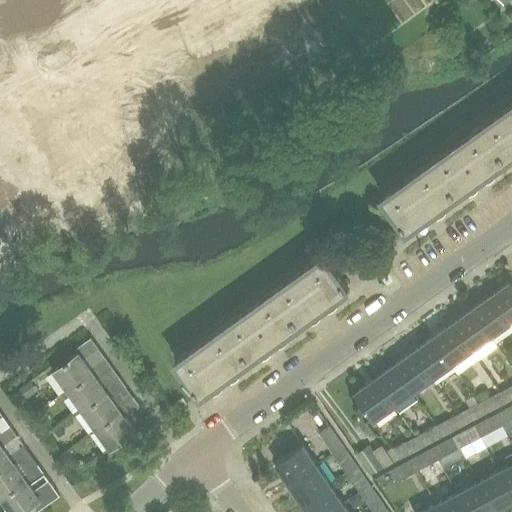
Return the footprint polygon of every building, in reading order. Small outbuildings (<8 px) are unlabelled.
[(511,102),(481,124),(505,159),(511,154),(511,102)] [(505,159),(481,124),(431,160),(456,194),(465,188),(495,166),(505,159)] [(446,201),(456,194),(431,160),(382,195),(406,230),(407,229),(416,223),(446,201)] [(340,276),(324,253),(274,289),(299,323),(308,317),(338,296),(347,289),(349,288),(340,276)] [(509,322),(511,319),(511,284),(510,282),(490,296),(509,322)] [(289,331),(299,323),(274,289),(225,325),(250,359),(259,352),(289,331)] [(489,336),(509,322),(490,296),(471,310),(489,336)] [(452,323),(470,350),(489,336),(471,310),(452,323)] [(432,337),(451,363),(470,350),(452,323),(432,337)] [(240,366),(250,359),(225,325),(176,360),(200,394),(201,394),(210,387),(240,366)] [(69,390),(94,372),(90,367),(83,358),(98,347),(91,337),(76,348),(79,352),(55,370),(69,390)] [(413,351),(432,377),(451,363),(432,337),(413,351)] [(413,391),(432,377),(413,351),(394,365),(413,391)] [(108,391),(104,387),(97,377),(112,367),(105,357),(90,367),(94,372),(69,390),(83,409),(108,391)] [(375,379),(393,405),(413,391),(394,365),(375,379)] [(122,412),(119,407),(111,397),(126,386),(119,376),(104,387),(108,391),(83,409),(98,429),(122,412)] [(373,419),(393,405),(375,379),(355,393),(373,419)] [(28,383),(20,389),(23,393),(27,397),(34,392),(28,383)] [(485,398),(490,408),(511,397),(511,396),(507,386),(485,398)] [(52,416),(72,401),(67,395),(47,410),(52,416)] [(111,448),(136,431),(126,416),(140,406),(133,396),(119,407),(122,412),(98,429),(111,448)] [(463,409),(468,420),(490,408),(485,398),(463,409)] [(511,403),(496,412),(502,423),(511,417),(511,403)] [(441,421),(446,431),(468,420),(463,409),(441,421)] [(496,412),(475,423),(480,434),(502,423),(496,412)] [(419,432),(424,442),(446,431),(441,421),(419,432)] [(475,423),(454,434),(459,445),(480,434),(475,423)] [(319,431),(332,451),(342,444),(329,424),(319,431)] [(0,467),(12,459),(9,455),(2,446),(17,435),(10,425),(0,432),(0,467)] [(424,442),(419,432),(396,444),(402,454),(424,442)] [(454,434),(433,445),(438,456),(459,445),(454,434)] [(26,479),(23,475),(16,465),(31,454),(24,444),(9,455),(12,459),(0,467),(0,494),(1,496),(26,479)] [(316,464),(302,444),(276,462),(289,482),(316,464)] [(342,444),(332,451),(346,471),(356,464),(342,444)] [(370,474),(400,458),(393,447),(386,451),(382,444),(373,450),(369,444),(355,453),(370,474)] [(433,445),(411,456),(417,467),(438,456),(433,445)] [(511,452),(505,457),(509,465),(500,470),(511,493),(511,452)] [(395,478),(417,467),(411,456),(390,467),(395,478)] [(1,496),(11,510),(7,511),(35,511),(44,506),(30,485),(45,474),(38,464),(23,475),(26,479),(1,496)] [(303,502),(329,483),(316,464),(289,482),(303,502)] [(359,490),(369,483),(356,464),(346,471),(359,490)] [(511,499),(511,493),(500,470),(479,481),(493,509),(511,499)] [(488,511),(493,509),(479,481),(458,491),(468,511),(488,511)] [(310,511),(329,511),(343,503),(329,483),(303,502),(310,511)] [(373,510),(383,503),(369,483),(359,490),(373,510)] [(468,511),(458,491),(436,502),(441,511),(468,511)] [(441,511),(436,502),(435,503),(429,492),(419,497),(425,508),(417,511),(441,511)] [(349,511),(343,503),(329,511),(349,511)] [(374,511),(388,511),(383,503),(373,510),(374,511)]
